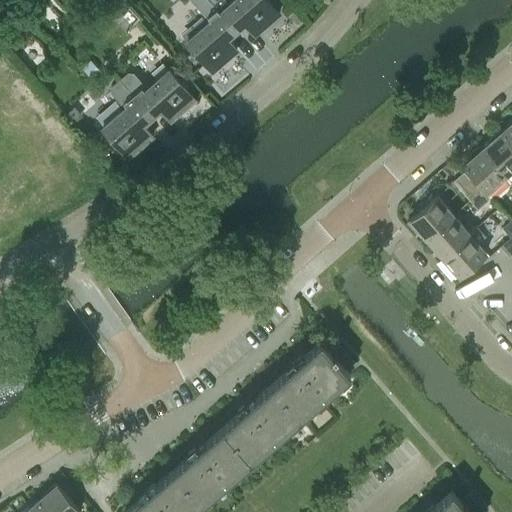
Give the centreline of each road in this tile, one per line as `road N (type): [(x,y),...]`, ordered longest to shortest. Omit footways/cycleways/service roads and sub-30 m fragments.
road 1 (residential): [(56,242),(257,99),(353,0)]
road 2 (residential): [(152,388),(360,202)]
road 3 (residential): [(360,202),(511,77)]
road 4 (residential): [(152,388),(56,242)]
road 5 (residential): [(0,470),(152,388)]
road 6 (residential): [(451,307),(360,202)]
